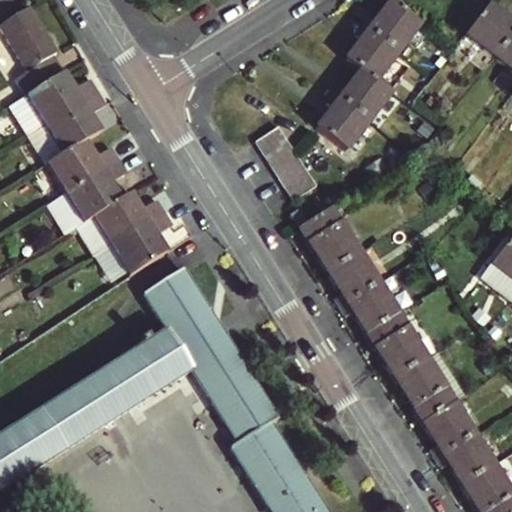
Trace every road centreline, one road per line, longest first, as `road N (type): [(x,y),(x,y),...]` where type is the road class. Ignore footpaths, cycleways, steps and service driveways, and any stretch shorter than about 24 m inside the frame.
road 1 (tertiary): [(151,92),(415,511)]
road 2 (residential): [(151,92),(298,0)]
